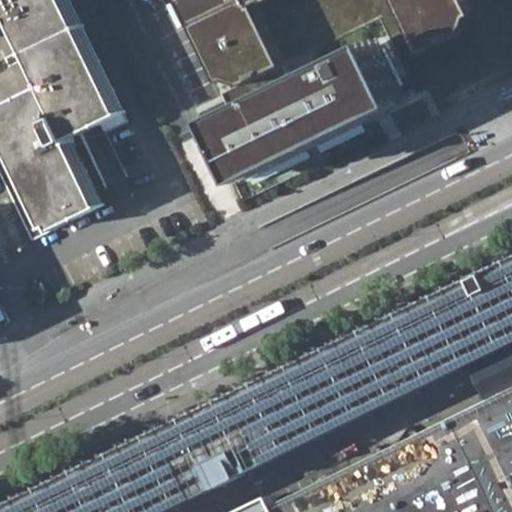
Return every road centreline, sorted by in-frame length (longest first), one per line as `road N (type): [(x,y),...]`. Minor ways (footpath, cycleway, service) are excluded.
road 1 (tertiary): [(0,450),(511,202)]
road 2 (tertiary): [(511,154),(0,400)]
